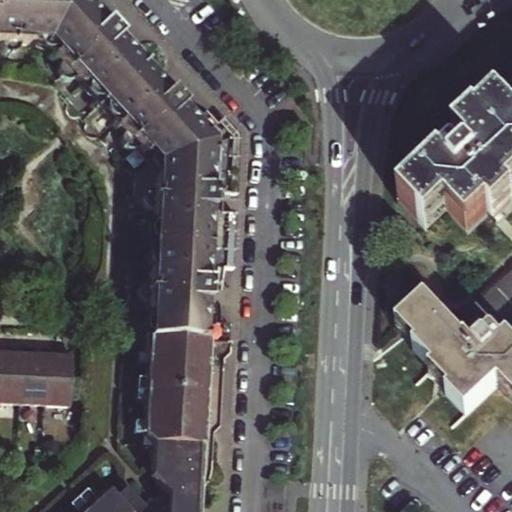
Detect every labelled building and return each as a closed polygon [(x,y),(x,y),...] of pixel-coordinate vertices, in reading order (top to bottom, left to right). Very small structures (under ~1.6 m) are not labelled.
[(4,29),(9,36),(8,38),(7,42),(8,47),(11,51),(15,52),(20,52),(24,50),(27,44),(38,43),(38,35),(48,35),(57,40),(64,48),(58,52),(65,60),(60,67),(61,73),(64,78),(69,80),(74,80),(79,78),(83,70),(88,70),(90,80),(125,121),(132,124),(131,129),(124,132),(120,136),(120,141),(123,148),(130,152),(137,150),(143,156),(150,150),(157,159),(161,172),(160,182),(152,182),(152,190),(144,193),(141,197),(140,200),(141,206),(144,210),(149,213),(152,213),(160,209),(163,213),(158,222),(155,272),(147,272),(147,281),(142,282),(139,284),(136,288),(135,292),(136,297),(138,301),(141,304),(145,305),(144,340),(228,345),(229,326),(219,325),(220,304),(202,303),(202,295),(202,287),(221,287),(222,270),(232,270),(234,212),(213,212),(214,200),(214,192),(235,193),(238,136),(223,119),(211,131),(200,119),(205,114),(192,99),(183,107),(181,104),(176,108),(172,104),(170,102),(175,97),(174,95),(178,91),(164,75),(161,78),(139,51),(143,48),(128,30),(119,38),(115,34),(112,30),(121,22),(103,0),(0,0),(0,31),(2,32),(4,29)] [(496,207),(510,194),(511,191),(511,116),(493,134),(483,124),(463,143),(487,169),(485,172),(477,163),(474,162),(469,167),(464,162),(459,161),(450,169),(448,167),(409,206),(427,226),(447,208),(475,237),(495,217),(490,212),(496,207)] [(511,343),(510,345),(503,338),(497,336),(481,351),(473,342),(470,343),(433,304),(413,323),(432,343),(422,352),(441,372),(446,367),(465,388),(455,398),(473,418),(511,380),(511,343)] [(228,345),(144,340),(142,340),(141,356),(146,356),(140,446),(150,447),(150,473),(151,477),(155,486),(162,492),(167,494),(171,496),(180,497),(190,495),(198,490),(206,478),(208,435),(212,433),(216,429),(218,389),(219,360),(227,354),(228,345)] [(0,405),(17,406),(20,354),(0,353),(0,405)] [(17,406),(41,407),(43,356),(20,354),(17,406)] [(70,357),(43,356),(41,407),(67,409),(70,357)] [(102,490),(77,511),(143,511),(124,490),(112,500),(102,490)]
